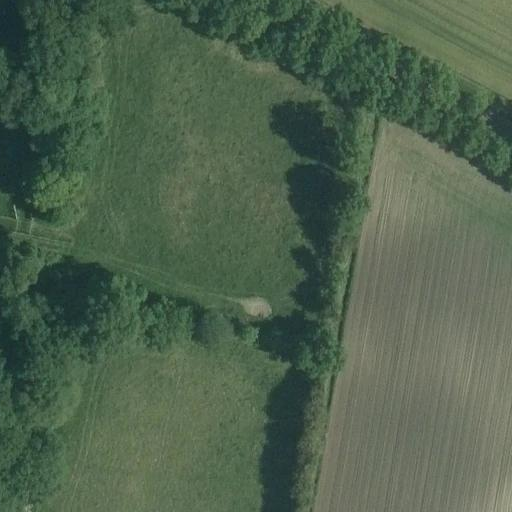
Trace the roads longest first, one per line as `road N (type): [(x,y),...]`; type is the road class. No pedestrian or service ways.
road 1 (track): [(7,511),(86,0)]
road 2 (unclassified): [(511,132),(255,0)]
